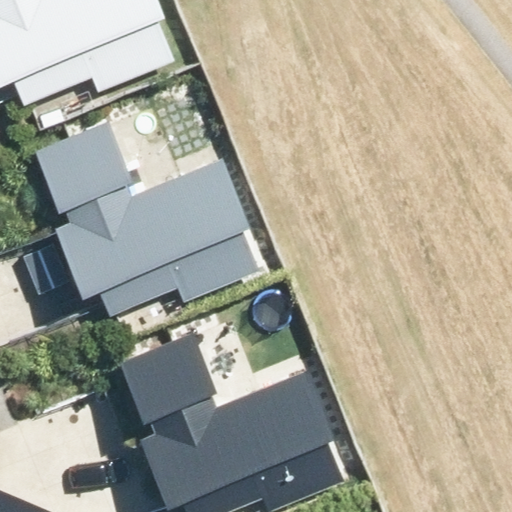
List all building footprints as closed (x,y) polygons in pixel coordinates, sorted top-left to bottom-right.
[(191,60),(168,0),(0,0),(0,105),(8,127),(123,85),(191,60)] [(283,272),(241,143),(145,175),(132,135),(45,163),(101,332),(283,272)] [(224,511),(346,468),(311,373),(229,403),(209,348),(130,377),(179,511),(224,511)] [(0,511),(51,511),(0,490),(0,511)] [(332,511),(328,502),(304,511),(332,511)]
